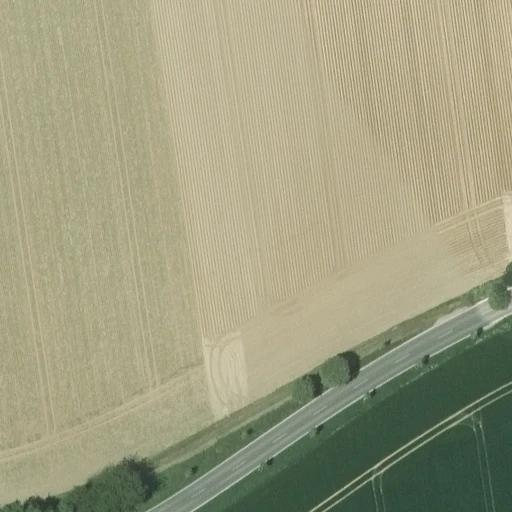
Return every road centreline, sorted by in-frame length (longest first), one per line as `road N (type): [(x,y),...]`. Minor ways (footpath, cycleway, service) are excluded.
road 1 (track): [(466,324),(445,312),(314,378),(188,456),(69,511)]
road 2 (secondary): [(511,302),(406,357),(166,511)]
